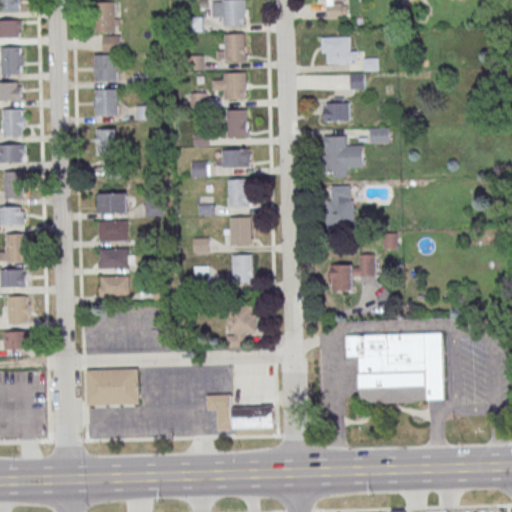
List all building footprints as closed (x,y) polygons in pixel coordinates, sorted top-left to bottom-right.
[(20,11),(20,0),(2,0),(3,11),(20,11)] [(223,26),(245,26),(245,0),(213,0),(213,17),(223,17),(223,26)] [(118,2),(95,2),(95,32),(118,32),(118,2)] [(328,17),(348,17),(348,2),(328,2),(328,17)] [(23,20),(0,20),(0,37),(23,38),(23,20)] [(246,33),(226,33),(226,45),(222,45),(222,49),(218,49),(218,60),(246,60),(246,33)] [(121,35),(104,35),(104,50),(121,50),(121,35)] [(355,62),(355,36),(323,36),(323,62),(355,62)] [(1,75),(22,75),(22,47),(1,47),(1,75)] [(94,55),(94,81),(117,81),(117,55),(94,55)] [(247,99),(247,72),(225,72),(225,81),(214,81),(214,89),(225,89),(225,99),(247,99)] [(366,88),(366,73),(351,73),(351,88),(366,88)] [(0,100),(22,100),(22,82),(0,82),(0,100)] [(118,115),(118,89),(96,89),(96,115),(118,115)] [(325,120),(350,120),(350,97),(325,97),(325,120)] [(26,109),(3,109),(3,136),(26,136),(26,109)] [(248,110),(228,110),(228,137),(248,137),(248,110)] [(390,126),(371,126),(371,141),(390,141),(390,126)] [(97,155),(118,155),(118,129),(97,129),(97,155)] [(348,135),(325,135),(325,176),(349,176),(349,166),(364,166),(364,144),(348,145),(348,135)] [(25,144),(0,143),(0,162),(25,163),(25,144)] [(251,167),(251,149),(222,149),(222,167),(251,167)] [(105,177),(122,177),(122,159),(105,159),(105,177)] [(24,171),(4,171),(4,198),(24,198),(24,171)] [(250,206),(250,178),(229,178),(229,206),(250,206)] [(357,225),(357,185),(332,185),(332,199),(327,199),(327,225),(357,225)] [(127,193),(99,193),(99,213),(127,213),(127,193)] [(162,202),(146,202),(146,216),(162,216),(162,202)] [(27,206),(0,206),(0,224),(27,224),(27,206)] [(252,244),(252,217),(231,217),(231,244),(252,244)] [(128,221),(100,221),(100,241),(128,241),(128,221)] [(26,233),(7,233),(7,250),(0,250),(0,260),(26,261),(26,233)] [(195,251),(208,251),(208,239),(195,239),(195,251)] [(128,250),(99,250),(99,268),(128,268),(128,250)] [(332,290),(354,289),(354,276),(376,275),(375,253),(360,254),(360,264),(331,265),(332,290)] [(253,254),(233,254),(233,282),(253,282),(253,254)] [(194,267),(194,285),(221,285),(220,267),(194,267)] [(28,284),(28,270),(1,270),(1,284),(28,284)] [(129,297),(129,276),(100,276),(100,297),(129,297)] [(13,320),(25,318),(22,304),(10,306),(13,320)] [(228,306),(228,348),(245,348),(245,334),(256,334),(256,306),(228,306)] [(4,349),(30,349),(30,331),(4,331),(4,349)] [(347,333),(347,356),(360,356),(361,402),(445,400),(443,331),(347,333)] [(137,366),(87,368),(88,403),(139,401),(137,366)] [(275,429),(274,406),(233,407),(233,394),(207,395),(208,411),(217,411),(218,430),(275,429)]
